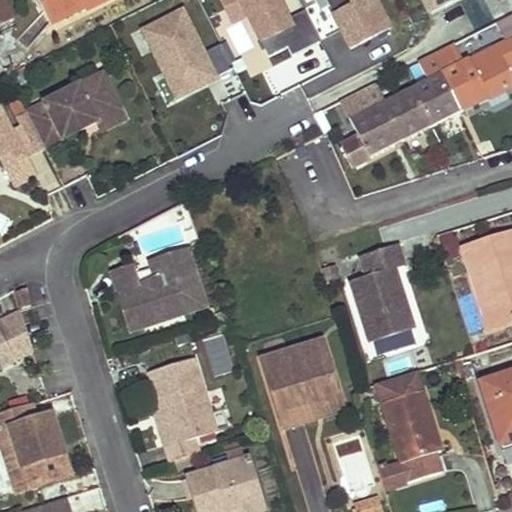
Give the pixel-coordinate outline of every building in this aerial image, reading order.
[(0,0),(0,25),(12,20),(3,0),(0,0)] [(94,0),(41,0),(55,25),(86,9),(84,6),(94,0)] [(88,13),(112,0),(94,0),(84,6),(86,9),(88,13)] [(292,57),(321,43),(306,12),(288,21),(277,0),(221,0),(226,10),(241,3),(248,17),(269,58),(288,48),(292,57)] [(338,24),(351,50),(389,31),(373,0),(328,0),(340,23),(338,24)] [(424,0),(430,11),(453,0),(424,0)] [(511,0),(484,0),(496,23),(511,15),(511,0)] [(241,3),(226,10),(233,24),(248,17),(241,3)] [(177,99),(234,71),(222,46),(204,55),(183,13),(144,33),(153,52),(158,49),(168,71),(164,73),(177,99)] [(0,35),(16,28),(12,20),(0,25),(0,35)] [(243,24),(231,30),(242,51),(254,45),(243,24)] [(511,78),(507,69),(511,65),(511,41),(352,122),(360,137),(342,146),(353,167),(511,87),(511,78)] [(321,45),(262,71),(273,97),(333,70),(321,45)] [(158,49),(153,52),(164,73),(168,71),(158,49)] [(8,79),(14,76),(11,70),(5,73),(8,79)] [(26,114),(45,150),(83,130),(81,126),(96,119),(98,123),(121,111),(102,75),(26,114)] [(22,128),(13,132),(27,159),(45,150),(26,114),(17,96),(8,101),(22,128)] [(13,132),(0,107),(0,155),(3,160),(17,189),(37,179),(27,159),(13,132)] [(125,120),(121,111),(98,123),(102,132),(125,120)] [(81,126),(83,130),(98,123),(96,119),(81,126)] [(511,236),(462,253),(488,333),(511,324),(511,236)] [(339,257),(335,245),(320,249),(324,262),(339,257)] [(394,247),(357,260),(364,280),(348,285),(369,346),(413,331),(392,271),(402,268),(394,247)] [(208,308),(191,251),(151,263),(155,279),(157,285),(141,290),(140,284),(135,266),(114,272),(131,331),(146,327),(150,316),(177,308),(186,315),(208,308)] [(336,280),(332,268),(321,271),(324,283),(336,280)] [(155,279),(140,284),(141,290),(157,285),(155,279)] [(31,297),(29,289),(19,292),(24,310),(32,307),(30,297),(31,297)] [(150,316),(146,327),(186,315),(177,308),(150,316)] [(0,328),(4,336),(27,325),(22,309),(0,320),(0,328)] [(0,328),(0,368),(34,350),(27,325),(4,336),(0,328)] [(221,336),(205,341),(215,370),(231,365),(221,336)] [(338,398),(321,345),(260,365),(278,418),(338,398)] [(218,436),(194,361),(148,374),(160,413),(167,433),(160,435),(169,463),(172,462),(197,455),(194,444),(218,436)] [(511,369),(481,380),(483,386),(511,376),(511,369)] [(440,453),(415,373),(377,385),(401,463),(378,470),(384,491),(443,473),(437,454),(440,453)] [(511,376),(483,386),(502,446),(511,442),(511,376)] [(367,404),(362,390),(353,393),(358,407),(367,404)] [(283,433),(343,413),(338,398),(278,418),(283,433)] [(37,421),(32,404),(0,414),(0,433),(10,431),(27,491),(70,478),(64,456),(57,458),(53,447),(61,445),(53,417),(37,421)] [(167,433),(160,413),(153,415),(160,435),(167,433)] [(10,431),(0,433),(0,446),(14,494),(27,491),(10,431)] [(64,456),(61,445),(53,447),(57,458),(64,456)] [(197,455),(172,462),(174,469),(199,461),(197,455)] [(265,511),(249,460),(185,480),(191,500),(195,511),(219,511),(219,510),(226,507),(226,511),(231,511),(240,509),(241,511),(265,511)] [(191,500),(185,480),(179,482),(185,502),(191,500)] [(68,511),(65,499),(21,511),(68,511)] [(361,511),(378,507),(375,499),(356,505),(357,511),(361,511)]
